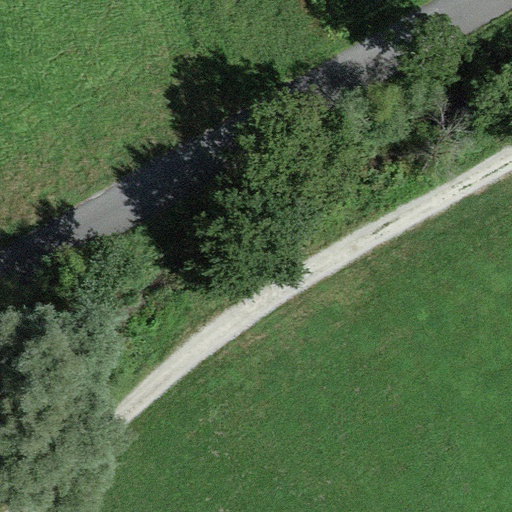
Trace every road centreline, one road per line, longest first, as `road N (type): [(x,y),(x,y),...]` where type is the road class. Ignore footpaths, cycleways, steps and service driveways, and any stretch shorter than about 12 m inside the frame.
road 1 (track): [(43,511),(242,327),(511,163)]
road 2 (unclassified): [(0,269),(472,0)]
